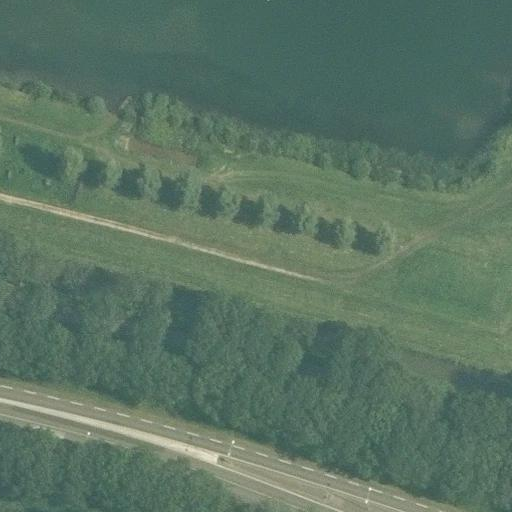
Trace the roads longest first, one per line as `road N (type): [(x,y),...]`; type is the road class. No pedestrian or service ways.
road 1 (unclassified): [(511,437),(0,307)]
road 2 (secondary): [(392,511),(158,439),(0,407)]
